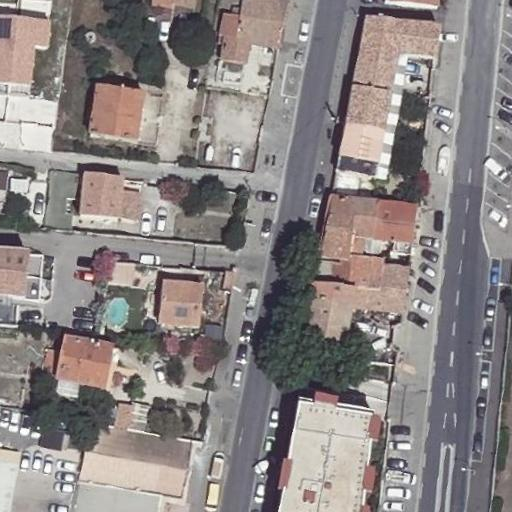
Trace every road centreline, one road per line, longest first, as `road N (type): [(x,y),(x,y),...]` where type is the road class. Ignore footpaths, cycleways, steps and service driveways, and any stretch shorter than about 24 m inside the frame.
road 1 (residential): [(451,432),(488,0)]
road 2 (secondary): [(291,188),(229,511)]
road 3 (residential): [(0,156),(291,188)]
road 4 (secondary): [(328,0),(291,188)]
